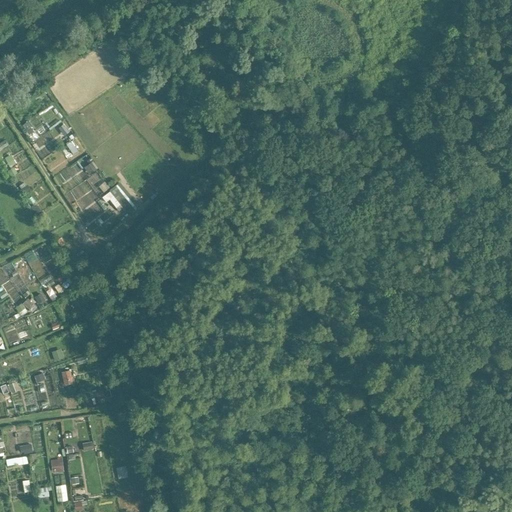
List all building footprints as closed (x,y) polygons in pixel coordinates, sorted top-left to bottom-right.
[(5,138),(0,141),(0,146),(2,148),(8,143),(5,138)] [(12,153),(5,156),(9,165),(16,162),(12,153)] [(13,167),(8,171),(11,177),(17,173),(13,167)] [(96,171),(87,180),(101,196),(110,187),(96,171)] [(104,196),(116,209),(121,205),(129,215),(141,205),(120,182),(104,196)] [(27,185),(21,189),(24,194),(30,190),(27,185)] [(5,289),(0,292),(0,295),(2,298),(8,293),(5,289)] [(41,294),(35,298),(38,303),(44,299),(41,294)] [(79,296),(71,301),(76,307),(83,302),(79,296)] [(19,312),(24,308),(21,304),(15,308),(19,312)] [(71,369),(62,371),(64,384),(74,382),(71,369)] [(17,380),(9,382),(12,392),(20,390),(17,380)] [(92,440),(82,442),(83,449),(93,447),(92,440)] [(128,465),(123,440),(112,442),(119,479),(128,477),(126,465),(128,465)] [(21,445),(22,453),(33,452),(32,444),(21,445)] [(26,455),(18,457),(19,465),(28,463),(26,455)] [(62,457),(52,458),(53,470),(64,469),(62,457)] [(28,480),(21,481),(23,492),(30,491),(28,480)] [(56,502),(67,501),(65,484),(54,485),(56,502)] [(37,487),(37,497),(49,497),(48,487),(37,487)]
